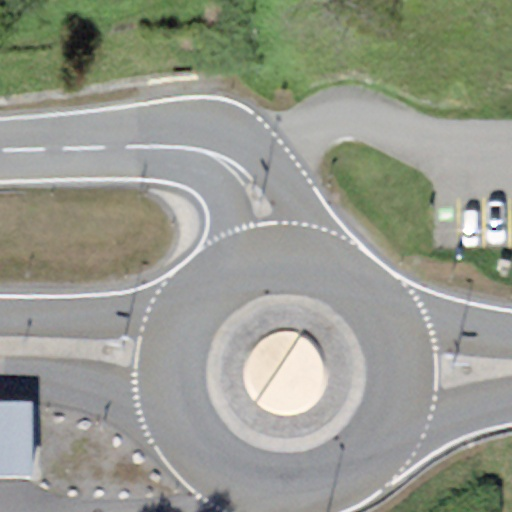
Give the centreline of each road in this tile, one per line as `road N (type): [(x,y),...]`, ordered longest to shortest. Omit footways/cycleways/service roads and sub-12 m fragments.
road 1 (unclassified): [(0,150),(124,147),(224,161),(260,204),(271,265)]
road 2 (primary): [(177,432),(201,465),(234,488),(270,499),(341,485),(391,432)]
road 3 (primary): [(189,312),(0,317)]
road 4 (primary): [(0,380),(114,396),(177,432)]
road 5 (primary): [(511,334),(429,325),(373,304)]
road 6 (primary): [(391,432),(402,366),(373,304)]
road 7 (primary): [(189,312),(167,370),(177,432)]
road 8 (primary): [(391,432),(511,402)]
